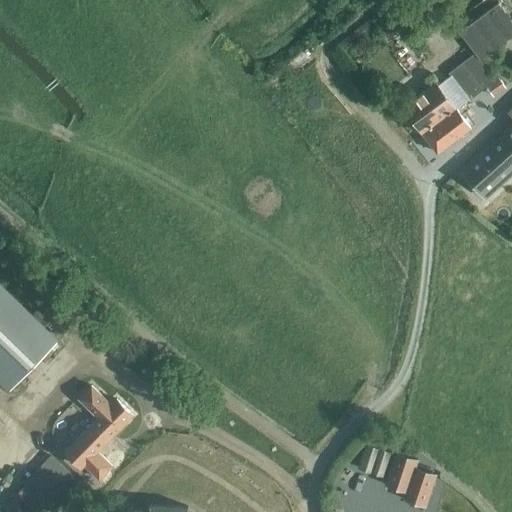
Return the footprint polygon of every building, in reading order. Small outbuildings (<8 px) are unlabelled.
[(454,105),(456,108),(495,79),(480,58),(511,33),(511,19),(499,2),(459,32),(475,52),(448,72),(450,74),(438,83),(437,81),(402,107),(420,130),(454,105)] [(470,127),(456,108),(454,105),(420,130),(437,154),(470,127)] [(486,198),(511,174),(511,126),(461,172),(486,198)] [(0,380),(9,390),(56,343),(0,287),(0,380)] [(100,481),(102,479),(108,485),(121,472),(114,467),(98,451),(134,415),(117,398),(112,404),(93,384),(67,410),(85,428),(65,449),(83,467),(84,465),(100,481)] [(386,474),(394,449),(368,441),(359,466),(386,474)] [(404,498),(427,506),(438,473),(418,466),(420,458),(396,451),(394,460),(386,483),(407,490),(404,498)] [(6,506),(12,511),(39,511),(73,477),(51,456),(6,506)] [(195,511),(187,506),(150,503),(149,510),(129,509),(129,511),(195,511)]
